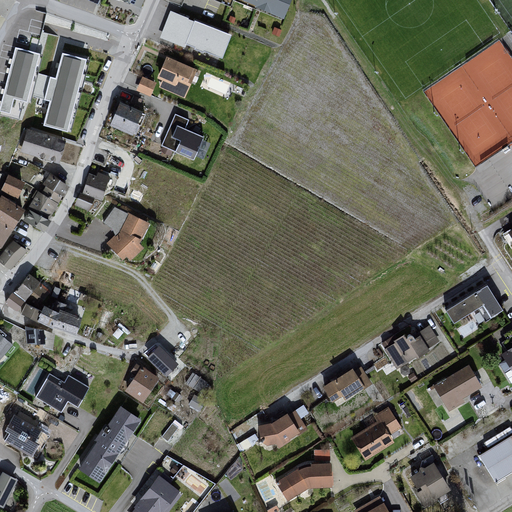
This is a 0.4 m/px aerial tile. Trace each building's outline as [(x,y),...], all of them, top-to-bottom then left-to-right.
[(120,0),(142,8),(145,0),(120,0)] [(213,0),(230,8),(233,2),(283,21),(292,0),(213,0)] [(232,35),(171,11),(160,37),(185,47),(187,44),(223,59),(232,35)] [(38,23),(31,48),(53,53),(60,28),(38,23)] [(96,77),(25,58),(20,77),(51,85),(50,92),(90,100),(96,77)] [(167,58),(157,79),(163,82),(159,88),(185,100),(197,71),(167,58)] [(51,85),(20,77),(6,120),(29,127),(41,131),(50,92),(51,85)] [(143,78),(137,92),(150,98),(157,84),(143,78)] [(120,102),(110,125),(132,135),(142,111),(120,102)] [(189,119),(175,113),(161,146),(194,160),(196,156),(203,159),(210,143),(202,139),(204,136),(185,128),(189,119)] [(29,127),(6,120),(1,120),(0,122),(0,166),(12,172),(28,130),(29,127)] [(65,142),(28,130),(21,154),(60,164),(65,142)] [(89,172),(82,192),(103,199),(111,176),(98,172),(97,175),(89,172)] [(50,174),(39,192),(57,206),(69,189),(50,174)] [(8,176),(0,194),(16,206),(26,185),(8,176)] [(39,192),(29,212),(49,222),(57,206),(39,192)] [(82,192),(74,208),(88,213),(94,201),(82,192)] [(16,206),(1,197),(0,198),(0,247),(26,212),(16,206)] [(116,236),(108,243),(123,259),(127,256),(131,260),(144,247),(139,243),(149,224),(128,214),(115,207),(104,222),(113,228),(116,236)] [(29,212),(23,223),(44,234),(51,223),(49,222),(29,212)] [(13,244),(0,260),(0,263),(11,272),(26,253),(13,244)] [(30,276),(5,305),(17,314),(26,305),(39,311),(50,296),(49,290),(42,286),(30,276)] [(487,287),(447,312),(455,325),(483,308),(490,319),(502,312),(487,287)] [(45,307),(38,324),(76,336),(81,321),(68,314),(70,308),(56,303),(53,311),(45,307)] [(39,313),(26,307),(22,316),(35,323),(39,313)] [(392,338),(382,344),(398,368),(416,356),(418,358),(430,350),(428,348),(439,341),(429,326),(413,336),(412,335),(411,335),(409,335),(409,336),(408,338),(407,339),(405,336),(395,342),(392,338)] [(41,331),(26,329),(28,345),(44,345),(45,349),(51,350),(53,337),(41,331)] [(511,329),(503,334),(505,351),(501,356),(511,371),(511,329)] [(0,361),(13,346),(0,333),(0,361)] [(179,364),(159,344),(146,357),(166,377),(179,364)] [(469,366),(435,387),(449,410),(464,401),(462,398),(481,386),(469,366)] [(124,392),(143,404),(159,379),(142,368),(124,392)] [(352,369),(323,387),(333,402),(343,396),(345,400),(372,384),(362,368),(354,372),(352,369)] [(50,376),(36,399),(61,415),(67,402),(78,410),(90,390),(69,377),(65,385),(50,376)] [(120,406),(79,469),(100,483),(142,420),(120,406)] [(377,424),(353,440),(364,463),(394,444),(390,436),(400,429),(389,407),(373,416),(377,424)] [(272,425),(258,427),(262,446),(277,445),(279,450),(307,432),(296,412),(272,425)] [(15,416),(4,433),(10,437),(5,443),(32,459),(39,446),(34,444),(40,431),(15,416)] [(175,417),(163,433),(174,441),(186,425),(175,417)] [(494,429),(482,437),(489,450),(511,436),(511,428),(510,426),(497,434),(494,429)] [(511,436),(489,450),(480,456),(496,482),(511,472),(511,436)] [(298,469),(277,482),(288,500),(310,487),(332,486),(330,464),(312,465),(298,469)] [(433,464),(411,475),(423,510),(449,492),(433,464)] [(3,474),(0,479),(0,507),(3,509),(18,481),(3,474)] [(159,478),(132,511),(169,511),(181,495),(159,478)] [(388,511),(381,498),(355,511),(354,511),(388,511)]
